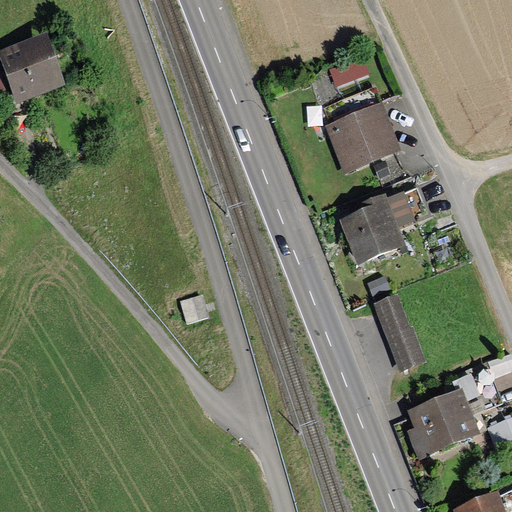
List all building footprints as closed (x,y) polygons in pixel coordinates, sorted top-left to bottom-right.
[(47,42),(1,57),(17,106),(63,91),(47,42)] [(380,111),(330,130),(347,175),(397,155),(380,111)] [(419,230),(431,226),(421,193),(408,197),(419,230)] [(382,207),(342,223),(360,269),(400,254),(382,207)] [(207,319),(200,297),(178,304),(184,326),(207,319)] [(398,301),(376,308),(399,375),(423,366),(411,330),(408,331),(398,301)] [(460,401),(405,421),(420,463),(475,443),(460,401)] [(497,447),(511,444),(511,422),(493,425),(497,447)] [(502,511),(499,502),(471,511),(502,511)]
